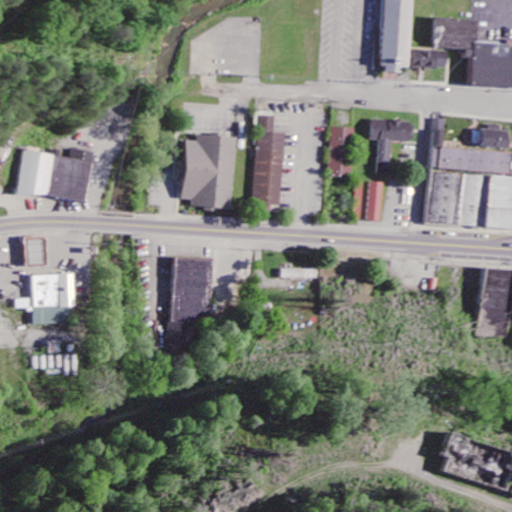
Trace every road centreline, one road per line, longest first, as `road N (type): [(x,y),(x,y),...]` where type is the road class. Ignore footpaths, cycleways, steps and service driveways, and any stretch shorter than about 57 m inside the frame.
road 1 (primary): [(125,226),(511,248)]
road 2 (residential): [(193,91),(511,101)]
road 3 (primary): [(0,227),(125,226)]
